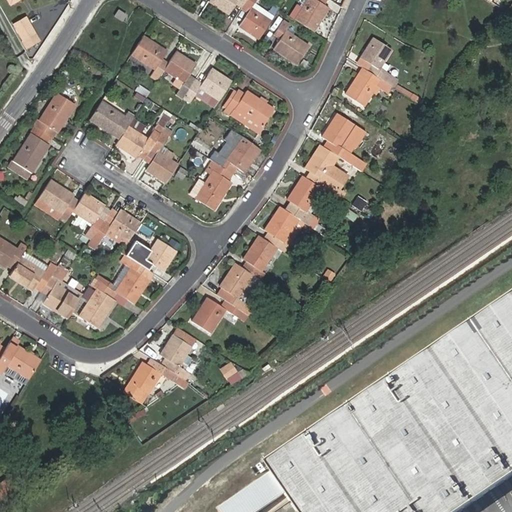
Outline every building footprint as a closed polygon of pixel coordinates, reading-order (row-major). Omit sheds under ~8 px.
[(242,8),(247,0),(210,0),(209,1),(229,14),(236,4),(242,8)] [(240,26),(260,39),(271,22),(274,17),(269,13),(254,4),(256,0),(247,0),(242,8),(248,13),(240,26)] [(290,15),(295,19),(307,0),(303,0),(301,4),(298,2),(290,15)] [(307,0),(295,19),(314,31),(329,7),(324,4),(326,0),(307,0)] [(280,8),(275,4),(269,13),(274,17),(280,9),(280,8)] [(31,33),(22,16),(9,23),(19,40),(31,33)] [(274,49),(297,64),(309,46),(286,31),(290,25),(283,21),(274,34),(281,38),(274,49)] [(169,64),(162,59),(167,51),(143,36),(132,54),(156,70),(151,76),(158,81),(165,70),(169,64)] [(380,69),(384,63),(391,50),(373,38),(361,57),(372,64),(368,70),(373,73),(396,88),(398,80),(384,72),(380,69)] [(195,80),(189,75),(196,64),(176,52),(169,64),(165,70),(184,82),(177,94),(184,98),(195,80)] [(368,70),(363,67),(358,74),(369,80),(373,73),(368,70)] [(195,94),(215,108),(232,82),(212,69),(202,84),(195,80),(184,98),(190,102),(195,94)] [(364,106),(373,92),(377,86),(381,89),(388,93),(389,90),(394,93),(396,88),(373,73),(369,80),(358,74),(346,93),(364,106)] [(140,85),(137,91),(140,93),(147,97),(150,92),(140,85)] [(373,92),(378,95),(381,89),(377,86),(373,92)] [(235,90),(222,109),(225,111),(237,92),(235,90)] [(262,127),(274,108),(247,91),(245,94),(239,90),(237,92),(225,111),(231,115),(235,109),(262,127)] [(56,131),(58,132),(75,105),(57,93),(40,120),(38,120),(34,126),(52,138),(56,131)] [(138,97),(144,101),(147,97),(140,93),(138,97)] [(114,135),(115,133),(121,137),(128,126),(134,117),(128,113),(126,117),(102,101),(90,120),(114,135)] [(259,133),(262,127),(235,109),(231,115),(259,133)] [(349,154),(356,144),(353,142),(361,129),(337,114),(322,137),(328,141),(324,147),(339,157),(353,166),(357,160),(349,154)] [(136,157),(138,154),(144,159),(150,150),(163,129),(157,125),(148,139),(128,126),(121,137),(117,144),(136,157)] [(147,170),(166,183),(178,164),(171,160),(174,155),(167,151),(166,153),(160,149),(173,129),(166,125),(163,129),(150,150),(157,154),(151,163),(147,170)] [(30,133),(31,134),(13,161),(32,173),(49,145),(48,144),(52,138),(34,126),(30,133)] [(238,166),(246,171),(260,149),(237,134),(223,156),(213,150),(208,159),(213,161),(232,174),(238,166)] [(346,180),(330,169),(339,157),(324,147),(321,144),(305,167),(312,172),(327,182),(322,189),(340,201),(344,194),(339,190),(346,180)] [(150,150),(144,159),(151,163),(157,154),(150,150)] [(10,167),(28,179),(32,173),(13,161),(10,167)] [(214,209),(231,183),(228,181),(232,174),(213,161),(209,168),(213,172),(206,183),(200,179),(190,193),(197,197),(196,198),(214,209)] [(177,176),(184,180),(189,173),(182,168),(177,176)] [(321,188),(322,189),(327,182),(312,172),(307,179),(321,188)] [(315,208),(310,205),(321,188),(307,179),(303,177),(287,200),(290,203),(285,210),(304,222),(314,229),(319,222),(310,215),(315,208)] [(66,222),(73,211),(80,200),(74,197),(74,195),(51,180),(39,198),(62,213),(59,217),(66,222)] [(110,212),(110,211),(104,207),(105,206),(85,193),(80,200),(73,211),(93,224),(83,240),(89,244),(110,212)] [(58,219),(59,217),(62,213),(39,198),(35,203),(58,219)] [(277,247),(284,252),(304,222),(285,210),(281,207),(265,230),(268,233),(264,239),(277,247)] [(342,215),(351,221),(355,215),(347,209),(342,215)] [(106,233),(126,246),(141,223),(120,210),(117,216),(110,212),(89,244),(95,249),(106,233)] [(76,215),(72,221),(87,229),(90,223),(76,215)] [(265,273),(261,271),(277,247),(264,239),(259,235),(243,258),(247,261),(243,268),(253,275),(260,279),(265,273)] [(14,269),(24,253),(27,248),(21,244),(18,249),(0,237),(0,264),(5,268),(8,265),(14,269)] [(153,264),(164,271),(177,251),(159,239),(151,251),(136,240),(126,255),(149,270),(153,264)] [(36,288),(41,292),(57,268),(51,264),(48,268),(24,253),(14,269),(10,275),(34,291),(36,288)] [(117,293),(134,304),(153,274),(149,270),(126,255),(122,261),(127,264),(115,282),(100,273),(96,279),(117,293)] [(244,303),(238,298),(253,275),(243,268),(236,263),(220,286),(223,288),(233,294),(228,301),(240,309),(250,316),(254,309),(244,303)] [(43,303),(67,319),(79,299),(55,284),(58,279),(61,281),(67,271),(58,265),(57,268),(41,292),(48,296),(43,303)] [(253,275),(238,298),(244,303),(260,279),(253,275)] [(115,302),(112,299),(117,293),(96,279),(95,279),(91,285),(97,289),(79,316),(98,328),(115,302)] [(223,288),(219,295),(226,300),(228,301),(233,294),(223,288)] [(259,511),(287,493),(299,511),(457,511),(498,485),(511,474),(511,293),(472,321),(382,382),(266,462),(274,473),(220,509),(221,511),(259,511)] [(193,321),(210,333),(226,310),(246,322),(250,316),(240,309),(228,301),(226,300),(222,307),(208,298),(193,321)] [(173,335),(191,346),(196,339),(178,328),(173,335)] [(188,373),(186,372),(195,358),(187,354),(191,347),(191,346),(173,335),(161,355),(167,359),(171,362),(167,369),(185,380),(188,373)] [(16,348),(18,346),(20,342),(13,338),(9,344),(16,348)] [(0,374),(2,370),(6,364),(29,378),(41,360),(18,346),(16,348),(9,344),(6,348),(0,358),(0,374)] [(157,362),(151,359),(147,365),(153,369),(157,362)] [(167,369),(171,362),(167,359),(162,365),(167,369)] [(126,394),(142,404),(161,374),(178,384),(184,380),(185,380),(167,369),(162,365),(157,362),(153,369),(147,365),(143,362),(131,380),(133,383),(126,394)] [(25,385),(29,378),(6,364),(2,370),(25,385)] [(131,380),(123,392),(126,394),(133,383),(131,380)] [(0,501),(17,490),(9,478),(0,484),(0,501)]
